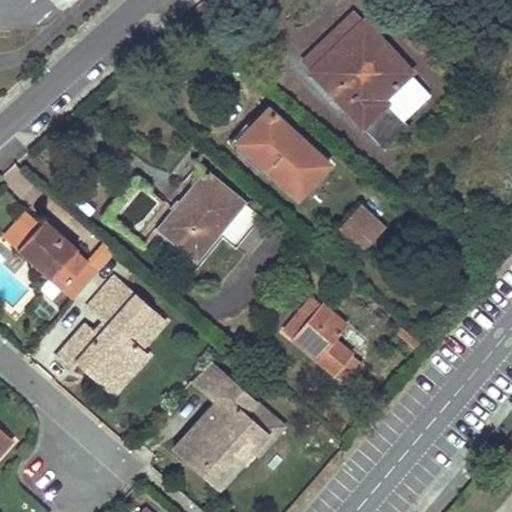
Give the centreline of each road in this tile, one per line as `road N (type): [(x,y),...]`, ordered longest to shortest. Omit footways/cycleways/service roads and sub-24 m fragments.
road 1 (residential): [(353,511),(511,328)]
road 2 (residential): [(0,127),(143,0)]
road 3 (residential): [(0,355),(84,428),(75,475)]
